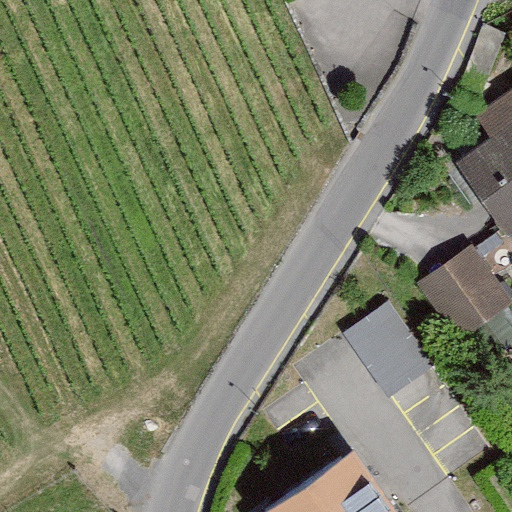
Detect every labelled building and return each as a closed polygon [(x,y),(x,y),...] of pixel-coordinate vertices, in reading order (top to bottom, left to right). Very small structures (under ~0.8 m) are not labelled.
[(483,26),(459,91),(484,100),(507,34),(483,26)] [(466,162),(511,231),(511,99),(482,119),(497,142),(466,162)] [(425,290),(463,342),(510,307),(472,255),(425,290)] [(390,304),(346,335),(392,400),(436,369),(390,304)] [(396,511),(353,451),(264,511),(396,511)]
